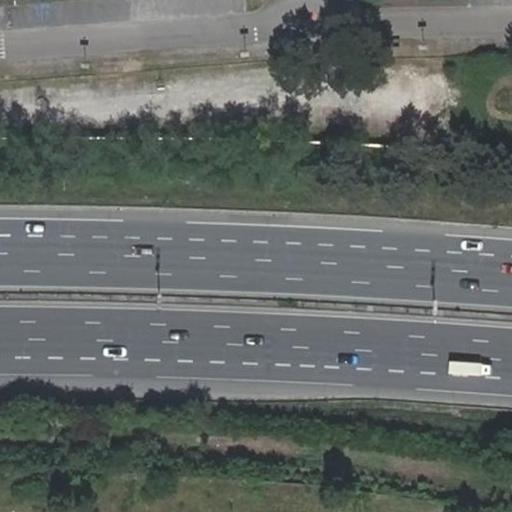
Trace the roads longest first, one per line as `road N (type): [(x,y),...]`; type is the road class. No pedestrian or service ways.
road 1 (residential): [(0,50),(511,23)]
road 2 (motorway): [(511,284),(0,261)]
road 3 (motorway): [(0,333),(511,352)]
